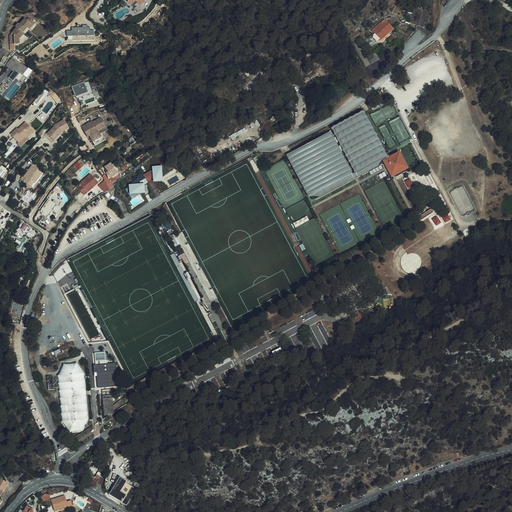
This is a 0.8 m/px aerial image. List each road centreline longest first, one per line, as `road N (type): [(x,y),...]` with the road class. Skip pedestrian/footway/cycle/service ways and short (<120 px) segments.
road 1 (unclassified): [(459,1),(437,33),(353,105),(192,180),(62,254),(43,274)]
road 2 (unclassified): [(43,274),(24,328),(25,361),(68,459)]
road 3 (tertiary): [(511,450),(340,511)]
road 4 (residential): [(28,221),(90,148),(70,112),(72,100)]
